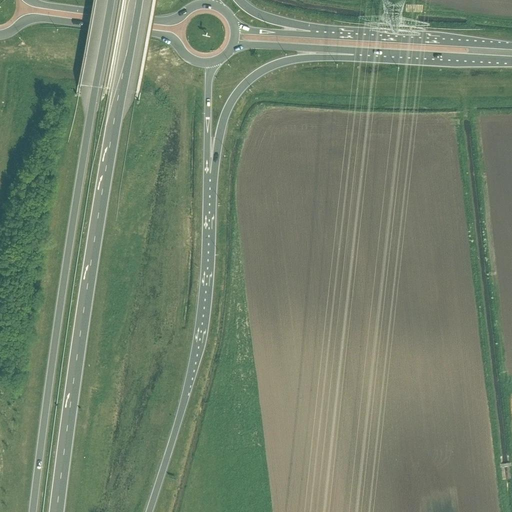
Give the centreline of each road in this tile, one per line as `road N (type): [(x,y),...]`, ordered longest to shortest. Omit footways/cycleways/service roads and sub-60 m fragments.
road 1 (trunk): [(56,511),(138,0)]
road 2 (trunk): [(110,0),(32,511)]
road 3 (trunk): [(148,511),(192,363),(208,208)]
road 4 (trunk): [(208,208),(222,118),(249,78),(288,59),(374,52)]
road 5 (trunk): [(0,34),(42,18),(164,35),(192,61),(214,61)]
road 6 (trunk): [(214,5),(198,3),(164,21),(29,0)]
road 7 (primary): [(511,46),(349,36)]
road 8 (trunk): [(208,208),(214,61)]
road 9 (primary): [(229,50),(254,44),(374,52)]
road 10 (primary): [(374,52),(511,59)]
